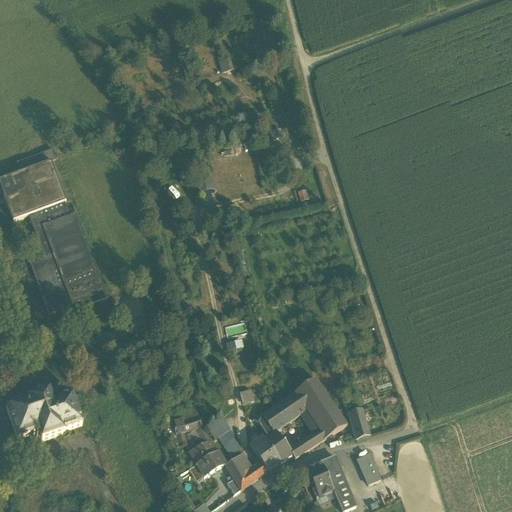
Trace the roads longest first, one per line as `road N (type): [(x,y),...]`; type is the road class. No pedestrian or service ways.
road 1 (track): [(415,433),(303,66)]
road 2 (residential): [(227,511),(325,451),(415,433)]
road 3 (track): [(485,0),(303,66)]
